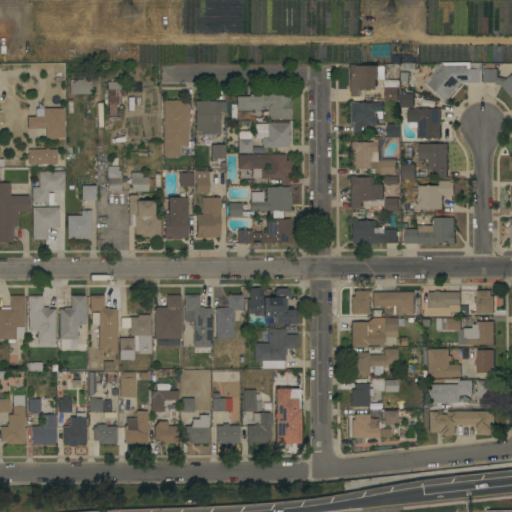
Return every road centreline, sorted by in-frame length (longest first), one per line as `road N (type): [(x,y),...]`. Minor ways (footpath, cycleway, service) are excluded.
road 1 (residential): [(0,473),(322,472),(511,442)]
road 2 (residential): [(0,269),(511,267)]
road 3 (residential): [(318,76),(322,472)]
road 4 (motorway): [(423,495),(279,511)]
road 5 (residential): [(175,73),(318,76)]
road 6 (residential): [(481,267),(481,125)]
